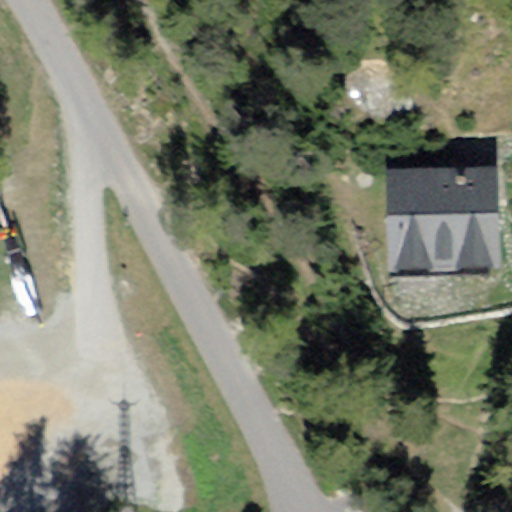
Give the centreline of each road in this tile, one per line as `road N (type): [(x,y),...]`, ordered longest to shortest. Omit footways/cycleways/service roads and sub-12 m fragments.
road 1 (residential): [(16,0),(306,511)]
road 2 (track): [(75,363),(0,500)]
